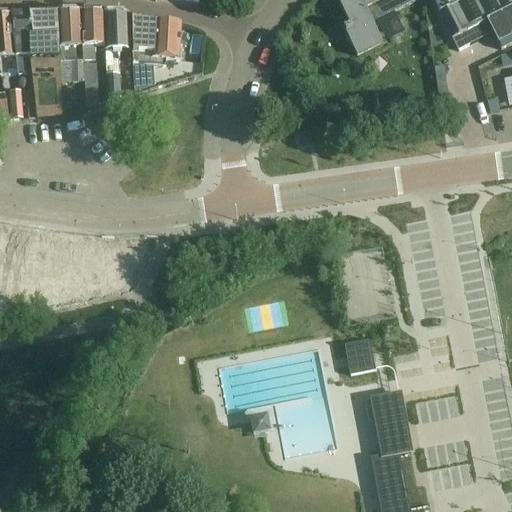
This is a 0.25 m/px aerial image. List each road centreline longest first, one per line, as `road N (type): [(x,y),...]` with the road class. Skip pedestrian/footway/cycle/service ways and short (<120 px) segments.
road 1 (tertiary): [(238,205),(511,165)]
road 2 (residential): [(0,345),(125,317),(162,238),(161,219)]
road 3 (residential): [(238,205),(232,116),(258,37)]
road 4 (tertiary): [(161,219),(83,219),(0,206)]
road 5 (residential): [(118,6),(258,37)]
